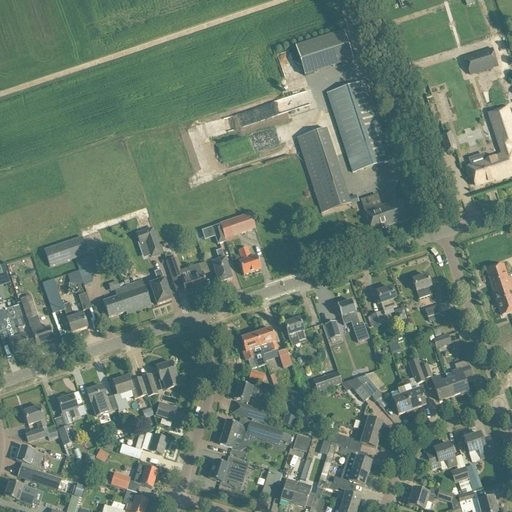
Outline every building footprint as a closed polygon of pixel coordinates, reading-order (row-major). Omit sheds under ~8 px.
[(304,77),(350,62),(341,36),(295,52),(304,77)] [(465,58),(471,76),(498,67),(493,50),(465,58)] [(352,173),(390,161),(365,82),(327,94),(346,153),(352,173)] [(226,113),(230,127),(305,105),(302,94),(311,91),(310,88),(226,113)] [(470,168),(468,169),(471,178),(473,177),(476,187),(496,180),(496,182),(511,176),(511,152),(511,148),(511,147),(511,119),(508,108),(489,114),(500,148),(501,148),(503,155),(487,161),(487,162),(484,154),(469,159),(472,167),(470,168)] [(297,139),(321,214),(350,205),(326,129),(297,139)] [(450,131),(439,135),(446,155),(457,151),(450,131)] [(409,219),(403,199),(381,206),(369,210),(365,212),(368,223),(371,232),(409,219)] [(233,238),(255,230),(250,215),(228,222),(233,238)] [(217,245),(225,243),(219,226),(212,228),(217,245)] [(150,257),(151,259),(162,255),(153,228),(136,234),(139,244),(137,244),(143,259),(150,257)] [(50,267),(89,256),(82,236),(44,249),(50,267)] [(247,248),(238,251),(242,261),(239,263),(243,276),(261,270),(256,257),(250,259),(247,248)] [(222,285),(227,284),(227,281),(232,280),(225,259),(221,250),(216,252),(219,261),(211,264),(218,284),(220,284),(222,285)] [(81,272),(93,268),(89,257),(77,260),(81,272)] [(175,259),(166,262),(172,280),(181,277),(175,259)] [(198,265),(188,268),(192,277),(181,281),(186,295),(207,288),(202,274),(201,274),(198,265)] [(504,265),(487,271),(488,274),(494,292),(503,317),(511,313),(511,281),(511,278),(508,279),(507,275),(504,265)] [(0,267),(0,286),(10,283),(4,266),(0,267)] [(164,280),(160,270),(154,273),(158,282),(150,285),(157,306),(171,301),(164,280)] [(79,271),(67,275),(70,284),(78,286),(83,284),(79,271)] [(430,288),(426,276),(412,281),(416,292),(417,292),(419,300),(432,295),(430,288)] [(133,299),(141,296),(135,279),(126,282),(129,289),(116,293),(124,316),(127,315),(128,317),(134,315),(134,313),(137,312),(133,299)] [(64,311),(67,320),(72,334),(87,329),(82,315),(74,318),(71,308),(69,303),(62,306),(54,280),(43,284),(53,314),(64,311)] [(394,300),(391,288),(376,293),(380,304),(381,304),(384,312),(396,308),(394,300)] [(116,293),(104,298),(102,290),(93,293),(99,310),(107,307),(112,321),(115,319),(116,321),(122,319),(122,317),(124,316),(116,293)] [(86,294),(78,296),(83,312),(92,309),(86,294)] [(49,328),(42,330),(31,296),(21,300),(36,346),(54,340),(49,328)] [(351,302),(337,306),(338,311),(337,311),(339,316),(340,316),(341,319),(344,326),(351,323),(358,344),(369,340),(364,325),(360,326),(351,302)] [(17,338),(9,341),(13,354),(29,349),(24,336),(21,328),(26,326),(19,305),(13,307),(17,320),(11,322),(13,330),(14,330),(17,338)] [(404,307),(395,310),(399,324),(408,322),(404,307)] [(426,310),(430,322),(440,319),(436,307),(426,310)] [(9,319),(6,309),(0,311),(0,335),(7,333),(3,321),(9,319)] [(371,328),(375,326),(375,327),(377,332),(381,331),(380,326),(384,325),(380,313),(372,315),(372,316),(368,317),(371,328)] [(302,330),(299,320),(284,325),(290,343),(298,341),(299,343),(306,341),(302,330)] [(335,322),(325,325),(330,340),(340,337),(335,322)] [(270,329),(255,334),(256,337),(259,348),(262,355),(277,351),(274,343),(273,339),(270,329)] [(255,334),(240,339),(241,342),(245,352),(243,353),(246,362),(254,359),(257,369),(266,366),(266,365),(265,361),(264,361),(262,355),(259,348),(256,337),(255,334)] [(448,336),(438,339),(433,341),(436,349),(450,344),(448,336)] [(397,341),(389,345),(394,355),(402,351),(397,341)] [(286,350),(278,353),(283,369),(292,366),(286,350)] [(409,380),(408,379),(401,381),(404,388),(403,389),(411,411),(425,407),(419,391),(417,385),(425,382),(424,380),(420,369),(419,367),(417,360),(409,363),(415,378),(409,380)] [(455,366),(457,370),(452,372),(454,378),(447,380),(453,397),(467,392),(463,380),(472,377),(469,367),(467,362),(455,366)] [(176,376),(172,363),(156,368),(161,382),(168,379),(171,387),(179,384),(176,376)] [(424,380),(432,378),(428,366),(420,369),(424,380)] [(265,375),(261,374),(251,372),(249,379),(259,382),(263,383),(271,385),(272,382),(271,382),(268,381),(269,376),(265,375)] [(338,373),(313,381),(315,385),(312,386),(314,394),(322,391),(329,389),(342,384),(338,373)] [(385,385),(374,374),(366,376),(357,380),(371,396),(376,402),(382,397),(378,391),(385,385)] [(151,375),(142,378),(148,398),(157,394),(151,375)] [(270,377),(271,381),(271,382),(272,382),(273,386),(273,387),(279,389),(274,375),(270,377)] [(447,380),(442,382),(440,376),(431,379),(436,392),(439,402),(453,397),(447,380)] [(130,384),(128,378),(113,383),(117,396),(120,395),(122,401),(133,397),(134,400),(147,396),(141,379),(133,381),(134,382),(130,384)] [(357,380),(347,383),(354,392),(363,403),(371,396),(357,380)] [(252,388),(239,384),(234,400),(247,404),(250,396),(257,398),(259,391),(252,388)] [(102,387),(86,392),(87,395),(90,401),(90,404),(92,403),(96,417),(118,410),(113,397),(106,399),(105,396),(102,387)] [(403,389),(391,393),(393,399),(393,400),(398,416),(411,411),(403,389)] [(59,401),(57,401),(59,405),(61,411),(62,415),(68,412),(71,420),(72,419),(78,417),(75,408),(77,408),(76,406),(73,396),(72,397),(65,399),(65,397),(64,396),(59,398),(59,399),(59,401)] [(268,413),(237,402),(233,413),(264,424),(268,413)] [(36,423),(39,431),(25,435),(28,443),(36,440),(37,442),(49,439),(49,442),(60,440),(57,429),(47,432),(43,421),(44,421),(39,407),(24,413),(28,426),(36,423)] [(176,412),(166,409),(159,407),(156,416),(173,421),(176,412)] [(143,412),(145,418),(153,416),(153,415),(151,410),(151,409),(143,412)] [(113,414),(112,415),(115,426),(123,423),(119,413),(119,412),(113,414)] [(294,427),(297,417),(285,414),(283,424),(294,427)] [(69,427),(65,428),(62,418),(54,420),(64,447),(75,443),(69,427)] [(362,418),(360,423),(366,425),(364,432),(376,436),(379,437),(383,424),(380,423),(374,421),(362,418)] [(222,438),(220,446),(232,449),(234,442),(235,442),(242,444),(243,439),(248,441),(250,436),(279,445),(280,441),(282,434),(250,424),(249,429),(239,426),(236,425),(227,422),(222,438)] [(355,441),(354,443),(362,445),(366,446),(375,449),(379,437),(376,436),(364,432),(358,430),(356,437),(355,441)] [(330,433),(327,442),(331,443),(331,444),(336,446),(342,447),(348,449),(351,439),(337,435),(330,433)] [(154,437),(147,434),(142,450),(162,456),(167,441),(154,437)] [(483,444),(479,434),(464,440),(469,454),(472,463),(485,458),(494,455),(490,442),(483,444)] [(293,449),(306,454),(310,441),(297,436),(293,449)] [(327,442),(324,441),(320,454),(327,456),(331,446),(331,444),(331,443),(327,442)] [(115,452),(139,460),(142,452),(118,444),(115,452)] [(325,462),(331,464),(336,446),(331,444),(331,446),(325,462)] [(449,445),(434,450),(434,451),(426,454),(432,471),(441,468),(439,464),(447,461),(449,469),(456,466),(449,445)] [(17,478),(57,491),(61,481),(38,473),(44,456),(34,453),(34,452),(21,447),(16,462),(22,464),(17,478)] [(342,447),(339,455),(348,457),(345,468),(352,470),(364,474),(368,475),(371,463),(368,462),(362,460),(358,458),(360,453),(348,449),(342,447)] [(97,458),(106,462),(110,454),(101,450),(97,458)] [(226,465),(215,462),(209,479),(222,483),(222,482),(224,476),(225,476),(244,482),(249,464),(245,463),(229,458),(228,458),(226,465)] [(320,480),(325,481),(331,464),(325,462),(320,480)] [(134,483),(133,483),(140,485),(142,486),(152,489),(157,471),(153,470),(148,468),(146,468),(139,466),(134,483)] [(335,478),(333,484),(347,488),(348,489),(349,483),(357,485),(364,487),(368,475),(364,474),(352,470),(345,468),(341,480),(335,478)] [(451,473),(455,483),(457,483),(460,489),(471,485),(469,479),(468,479),(464,469),(451,473)] [(303,470),(300,479),(306,481),(309,471),(303,470)] [(269,471),(266,481),(274,484),(277,473),(269,471)] [(106,481),(105,484),(127,491),(130,482),(131,479),(115,474),(114,475),(112,481),(112,482),(106,481)] [(480,489),(475,476),(468,478),(469,479),(471,485),(473,491),(480,489)] [(283,491),(280,501),(292,505),(293,501),(297,489),(299,483),(287,480),(285,486),(283,491)] [(316,493),(314,498),(319,500),(320,500),(323,490),(334,493),(335,491),(346,494),(348,489),(347,488),(333,484),(325,481),(320,480),(316,493)] [(36,491),(10,482),(5,497),(18,501),(31,506),(36,491)] [(71,495),(73,485),(65,483),(63,493),(71,495)] [(293,501),(292,505),(305,509),(305,507),(306,505),(308,499),(308,496),(309,493),(311,488),(304,486),(305,485),(299,483),(297,489),(293,501)] [(263,488),(261,495),(269,498),(271,491),(263,488)] [(432,503),(435,496),(413,490),(408,506),(423,511),(426,501),(432,503)] [(451,504),(454,495),(440,490),(437,500),(451,504)] [(471,493),(458,496),(460,504),(473,501),(471,493)] [(336,499),(334,504),(341,506),(353,510),(356,511),(360,499),(357,498),(353,497),(346,494),(343,501),(336,499)] [(126,504),(128,505),(125,511),(144,511),(148,502),(128,496),(126,504)] [(71,497),(66,511),(57,511),(52,510),(51,511),(77,511),(81,500),(71,497)] [(309,511),(315,511),(319,500),(314,498),(312,504),(309,511)] [(473,501),(460,504),(462,511),(463,511),(471,510),(471,511),(495,511),(493,498),(490,499),(483,500),(478,501),(478,500),(473,501)]
